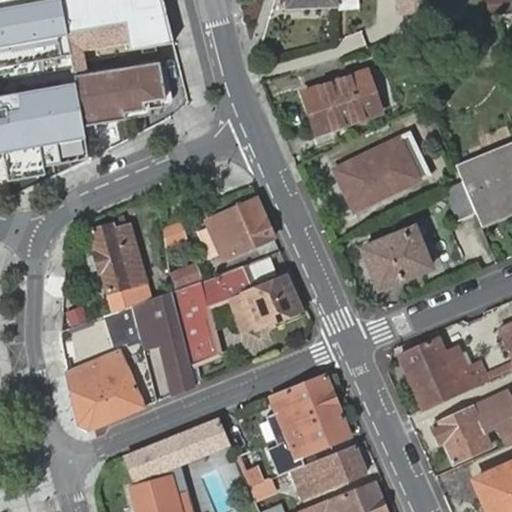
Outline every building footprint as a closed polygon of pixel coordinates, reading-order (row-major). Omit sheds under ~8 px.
[(0,0),(0,67),(71,57),(67,36),(60,0),(0,0)] [(127,52),(173,43),(162,0),(60,0),(67,36),(123,27),(124,29),(126,44),(127,52)] [(284,0),(285,11),(341,7),(340,0),(284,0)] [(511,0),(486,0),(488,10),(511,8),(511,0)] [(72,69),(83,128),(124,121),(123,114),(144,111),(143,104),(164,102),(158,65),(124,70),(114,72),(86,77),(81,52),(126,44),(124,29),(123,27),(67,36),(71,57),(72,69)] [(85,143),(83,128),(72,69),(11,79),(14,97),(0,99),(0,157),(5,156),(9,183),(44,176),(43,169),(61,165),(58,147),(85,143)] [(303,94),(315,127),(345,117),(347,124),(382,112),(368,72),(303,94)] [(345,117),(315,127),(318,134),(347,124),(345,117)] [(431,174),(412,133),(337,166),(356,208),(431,174)] [(511,152),(463,174),(465,179),(478,213),(479,217),(511,202),(511,152)] [(478,213),(465,179),(444,187),(457,221),(478,213)] [(274,238),(258,200),(208,223),(210,228),(222,255),(224,261),(274,238)] [(484,227),(511,215),(511,202),(479,217),(484,227)] [(181,220),(163,227),(166,247),(187,239),(181,220)] [(94,252),(101,274),(104,273),(116,313),(133,307),(153,300),(128,226),(115,230),(113,226),(92,232),(98,251),(94,252)] [(210,228),(199,233),(211,260),(222,255),(210,228)] [(363,249),(379,290),(430,269),(415,229),(363,249)] [(197,265),(170,274),(176,292),(203,282),(197,265)] [(273,323),(300,311),(287,281),(258,291),(246,267),(203,282),(176,292),(172,294),(191,367),(220,354),(210,310),(231,301),(243,333),(256,327),(257,329),(273,323)] [(174,395),(196,386),(191,367),(172,294),(153,300),(161,347),(174,395)] [(161,347),(153,300),(133,307),(142,343),(145,351),(161,347)] [(116,313),(106,316),(114,347),(130,343),(132,346),(142,343),(133,307),(116,313)] [(303,318),(300,311),(273,323),(276,328),(303,318)] [(401,357),(423,409),(474,386),(466,369),(455,375),(446,354),(440,339),(401,357)] [(457,350),(446,354),(455,375),(466,369),(457,350)] [(118,351),(68,373),(79,423),(89,429),(143,407),(118,351)] [(480,364),(466,369),(474,386),(487,380),(480,364)] [(328,378),(271,399),(289,443),(274,449),(281,467),(295,461),(294,458),(350,436),(328,378)] [(430,426),(440,447),(445,444),(454,463),(491,447),(484,434),(497,429),(505,445),(511,442),(511,405),(507,395),(430,426)] [(218,419),(120,456),(131,485),(229,448),(218,419)] [(306,467),(292,472),(303,499),(321,492),(321,493),(368,473),(358,449),(307,469),(306,467)] [(263,450),(238,460),(250,489),(271,480),(276,479),(263,450)] [(511,511),(511,465),(476,481),(489,511),(511,511)] [(130,491),(135,511),(179,511),(171,478),(130,491)] [(250,489),(257,502),(276,495),(271,480),(250,489)] [(332,511),(340,509),(341,511),(386,511),(376,486),(323,506),(325,511),(332,511)]
